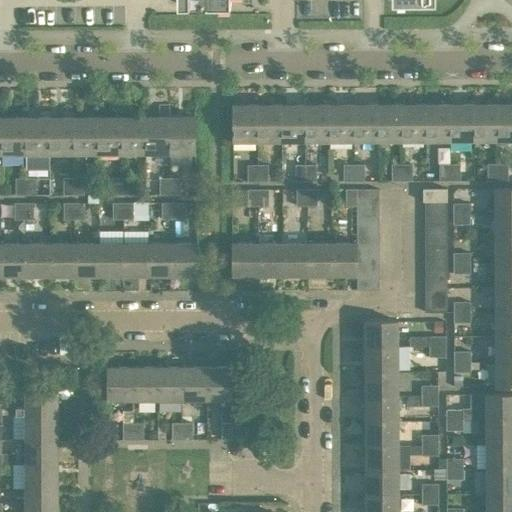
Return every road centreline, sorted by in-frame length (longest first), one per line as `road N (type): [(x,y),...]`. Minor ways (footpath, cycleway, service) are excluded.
road 1 (residential): [(0,63),(511,61)]
road 2 (residential): [(0,321),(309,326),(313,511)]
